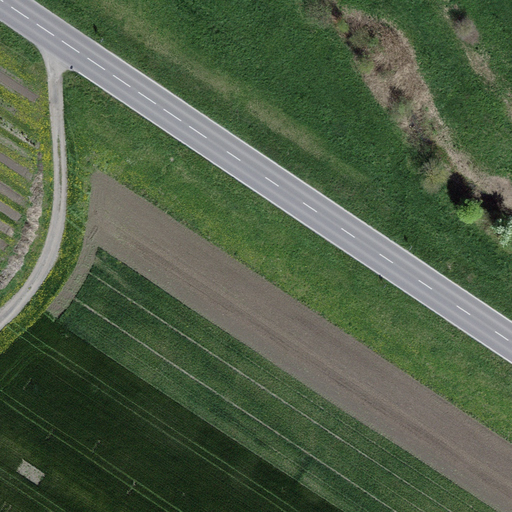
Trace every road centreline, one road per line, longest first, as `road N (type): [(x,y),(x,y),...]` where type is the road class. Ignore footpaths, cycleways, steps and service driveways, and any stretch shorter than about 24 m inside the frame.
road 1 (primary): [(511,344),(0,2)]
road 2 (track): [(0,324),(48,265),(65,204),(56,40)]
